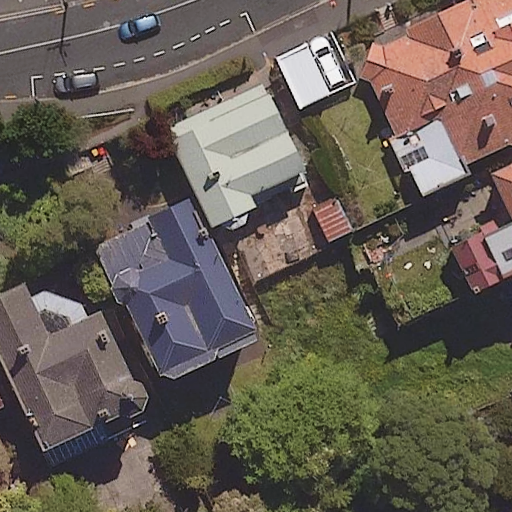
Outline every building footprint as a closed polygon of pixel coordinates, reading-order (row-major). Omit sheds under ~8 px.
[(511,0),(477,0),(360,57),(426,192),(472,170),(469,162),(511,141),(511,142),(511,0)] [(353,81),(331,37),(282,61),(304,104),(353,81)] [(250,208),(261,203),(255,191),(307,167),(265,79),(169,125),(216,224),(224,220),(233,229),(243,229),(251,220),(250,208)] [(511,165),(496,173),(503,187),(493,192),(509,227),(455,253),(472,289),(511,270),(511,165)] [(261,333),(190,196),(98,243),(170,381),(261,333)] [(24,280),(0,291),(0,341),(51,447),(147,400),(103,310),(76,323),(60,312),(38,310),(24,280)]
